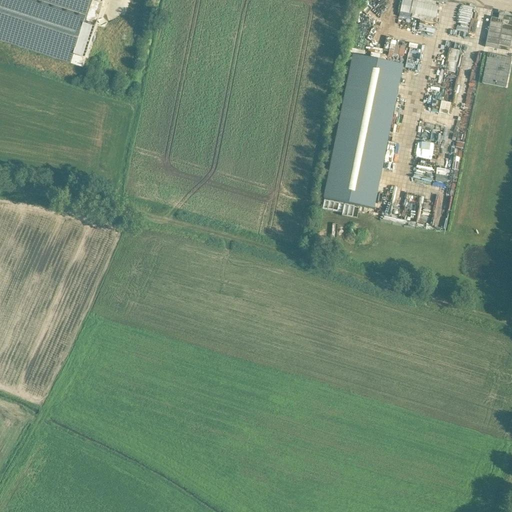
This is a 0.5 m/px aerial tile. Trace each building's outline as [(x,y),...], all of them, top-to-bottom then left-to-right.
[(104,0),(0,0),(0,40),(83,68),(104,0)] [(401,13),(439,20),(442,8),(404,0),(401,13)] [(464,17),(471,19),(473,8),(467,7),(464,17)] [(494,25),(511,28),(511,16),(496,14),(494,25)] [(396,58),(400,43),(390,40),(386,55),(396,58)] [(447,72),(455,72),(456,49),(448,49),(447,72)] [(374,210),(403,66),(353,56),(324,199),(374,210)] [(448,120),(457,78),(443,75),(440,92),(432,90),(427,115),(448,120)] [(442,132),(435,131),(434,141),(441,142),(442,132)] [(427,152),(426,161),(436,161),(437,153),(427,152)]
